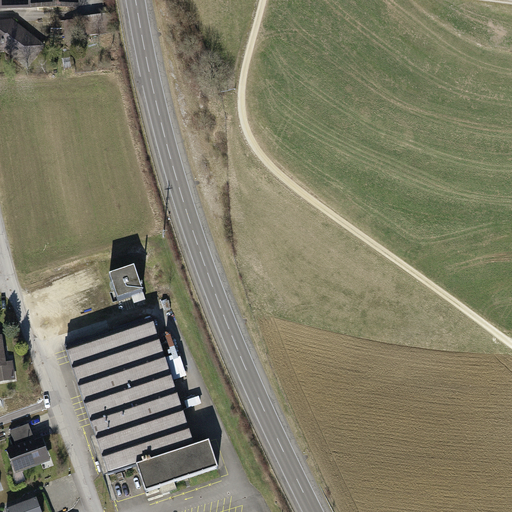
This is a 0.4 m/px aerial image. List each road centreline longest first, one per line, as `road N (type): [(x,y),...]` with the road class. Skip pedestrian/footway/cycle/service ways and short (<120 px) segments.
road 1 (trunk): [(137,0),(165,138),(207,272),(314,511)]
road 2 (track): [(263,0),(243,81),(243,115),(257,154),(511,343)]
road 3 (residential): [(10,277),(96,511)]
